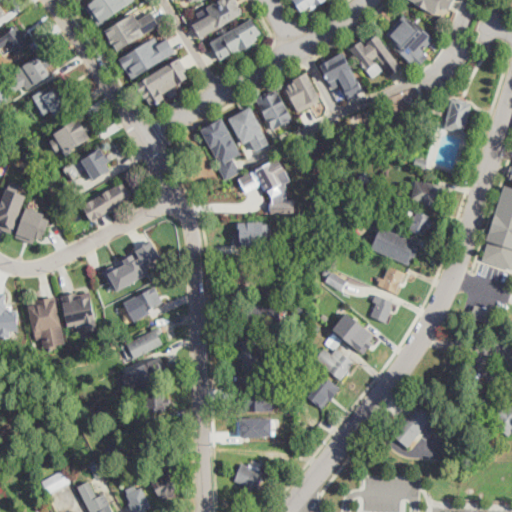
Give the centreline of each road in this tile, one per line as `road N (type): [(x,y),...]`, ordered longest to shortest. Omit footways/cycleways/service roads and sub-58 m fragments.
road 1 (residential): [(203,511),(189,216),(51,0)]
road 2 (tertiary): [(511,93),(449,289),(406,364),(288,511)]
road 3 (residential): [(143,139),(372,0)]
road 4 (residential): [(0,259),(38,268),(177,197)]
